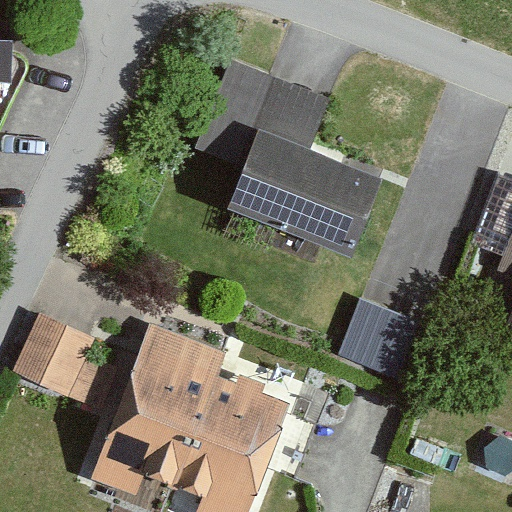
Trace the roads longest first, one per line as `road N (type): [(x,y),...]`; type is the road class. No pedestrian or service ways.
road 1 (residential): [(144,0),(0,332)]
road 2 (residential): [(511,86),(339,16),(294,9)]
